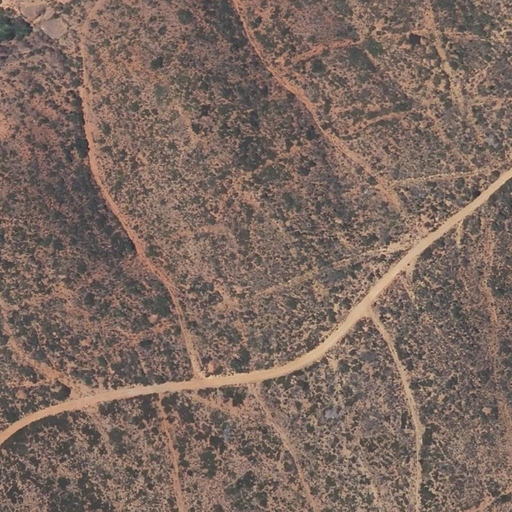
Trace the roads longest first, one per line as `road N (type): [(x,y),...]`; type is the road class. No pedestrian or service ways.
road 1 (track): [(511,169),(381,273),(364,304),(289,365),(100,392),(0,435)]
road 2 (track): [(198,381),(190,311),(104,176),(78,79),(82,27),(98,0)]
